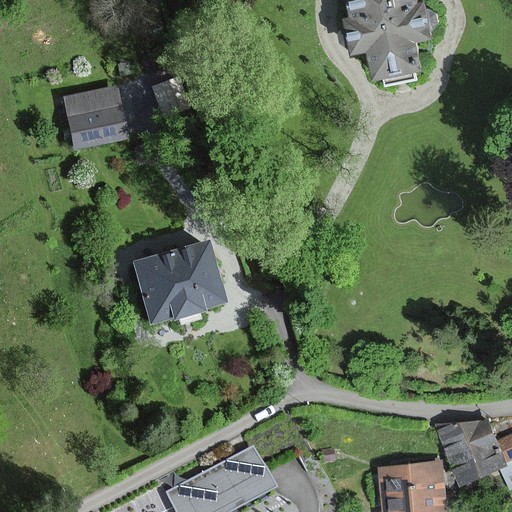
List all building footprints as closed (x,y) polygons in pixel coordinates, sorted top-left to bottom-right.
[(417,0),(350,0),(354,17),(346,19),(348,25),(341,32),(343,42),(352,48),(353,54),(369,51),(375,79),(424,70),(419,41),(435,38),(433,29),(440,21),(437,12),(429,9),(428,3),(418,4),(417,0)] [(152,80),(160,111),(186,104),(177,73),(152,80)] [(115,88),(62,100),(73,148),(125,136),(115,88)] [(206,241),(130,262),(148,326),(171,319),(172,324),(203,315),(201,310),(224,304),(206,241)] [(477,416),(441,431),(462,484),(509,466),(507,460),(511,458),(511,434),(499,440),(490,417),(479,422),(477,416)] [(227,511),(271,490),(250,449),(165,493),(174,511),(227,511)] [(447,511),(441,460),(381,467),(386,511),(447,511)]
